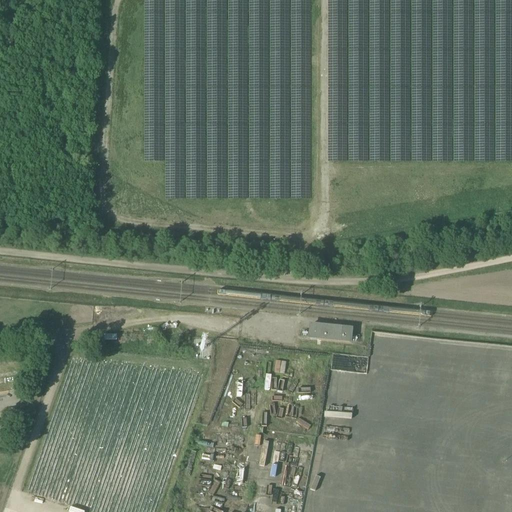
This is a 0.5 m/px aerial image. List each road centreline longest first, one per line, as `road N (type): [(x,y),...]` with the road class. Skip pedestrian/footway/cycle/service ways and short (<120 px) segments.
road 1 (track): [(511,257),(378,279),(230,276),(0,251)]
road 2 (unclassified): [(0,342),(139,321),(238,326)]
road 3 (track): [(74,511),(15,491),(65,332)]
